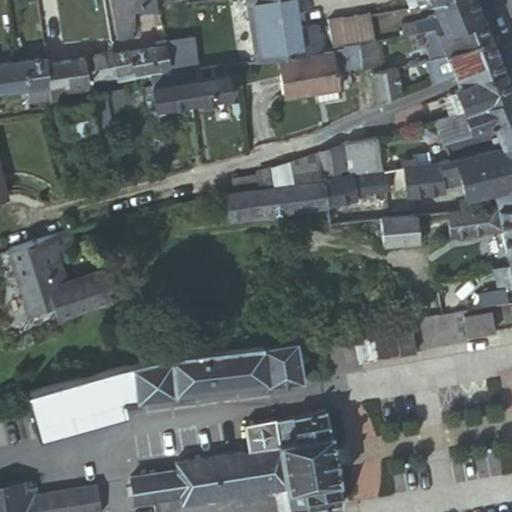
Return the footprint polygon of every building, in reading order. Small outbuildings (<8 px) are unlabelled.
[(137,28),(137,8),(136,0),(114,0),(117,30),(137,28)] [(136,0),(137,8),(159,8),(157,0),(136,0)] [(247,0),(255,62),(280,59),(307,54),(323,51),(319,24),(299,27),(294,0),(247,0)] [(482,13),(476,0),(436,0),(441,12),(418,20),(418,18),(402,22),(405,33),(437,25),(440,30),(447,27),(449,28),(482,13)] [(440,30),(448,51),(490,34),(482,13),(449,28),(447,27),(440,30)] [(337,48),(347,46),(361,43),(378,40),(371,14),(333,22),(337,48)] [(448,51),(455,71),(456,73),(499,55),(490,34),(448,51)] [(366,54),(367,62),(372,61),(381,59),(378,40),(361,43),(363,54),(366,54)] [(117,73),(168,64),(165,43),(132,49),(131,51),(115,54),(117,73)] [(349,60),(350,65),(362,63),(360,57),(363,54),(361,43),(347,46),(349,60)] [(343,60),(344,61),(349,60),(347,46),(337,48),(335,48),(338,61),(343,60)] [(308,65),(338,61),(335,48),(330,49),(323,51),(307,54),(308,65)] [(51,93),(52,102),(91,92),(89,82),(118,77),(117,73),(115,54),(114,50),(85,55),(86,58),(49,63),(51,83),(64,81),(65,90),(51,93)] [(427,57),(434,79),(455,71),(448,51),(427,57)] [(339,65),(338,61),(308,65),(307,54),(280,59),(287,96),(316,92),(339,87),(341,87),(339,65)] [(462,87),(457,89),(466,110),(467,114),(511,96),(511,89),(499,55),(456,73),(462,87)] [(25,59),(29,86),(51,83),(49,63),(47,56),(25,59)] [(9,88),(29,86),(25,59),(23,59),(5,62),(9,88)] [(0,61),(0,89),(9,88),(5,62),(0,61)] [(396,90),(390,66),(374,70),(366,72),(372,97),(396,90)] [(189,69),(193,100),(231,95),(227,73),(196,76),(195,68),(189,69)] [(157,105),(193,100),(189,69),(181,69),(182,78),(153,83),(157,105)] [(146,112),(139,79),(127,81),(134,115),(146,112)] [(124,87),(106,90),(106,97),(110,121),(129,119),(124,87)] [(340,97),(339,87),(316,92),(318,103),(340,97)] [(457,89),(445,94),(453,115),(466,110),(457,89)] [(106,97),(106,90),(92,93),(93,99),(106,97)] [(511,96),(467,114),(471,123),(473,129),(444,137),(449,152),(502,138),(504,146),(511,143),(511,96)] [(106,97),(93,99),(60,105),(63,130),(110,123),(110,121),(106,97)] [(453,115),(451,115),(457,129),(471,123),(467,114),(466,110),(453,115)] [(357,175),(386,171),(382,148),(380,136),(348,141),(354,176),(357,175)] [(404,167),(416,165),(412,143),(382,148),(386,171),(404,167)] [(321,152),(327,175),(349,168),(343,144),(321,152)] [(511,184),(511,181),(504,146),(456,157),(442,160),(416,165),(404,167),(407,195),(446,189),(446,184),(464,179),(469,193),(486,191),(498,187),(511,184)] [(298,184),(329,180),(327,175),(321,152),(290,161),(298,184)] [(258,171),(263,187),(298,184),(290,161),(258,171)] [(329,180),(333,203),(361,199),(360,195),(389,190),(386,171),(357,175),(354,176),(329,180)] [(256,175),(250,176),(234,178),(235,189),(257,186),(256,175)] [(227,192),(234,216),(333,204),(333,203),(329,180),(298,184),(263,187),(227,192)] [(511,203),(511,184),(498,187),(501,204),(511,203)] [(486,191),(469,193),(470,207),(488,205),(486,191)] [(511,246),(511,203),(501,204),(488,205),(470,207),(448,210),(452,234),(505,228),(509,247),(511,246)] [(417,223),(416,213),(381,217),(384,241),(428,236),(426,222),(417,223)] [(350,221),(337,222),(338,230),(351,227),(350,221)] [(73,228),(11,247),(28,308),(53,302),(57,316),(111,300),(108,282),(110,281),(105,268),(89,273),(91,279),(68,284),(58,251),(78,245),(73,228)] [(511,246),(509,247),(511,263),(511,264),(497,267),(500,282),(511,280),(511,246)] [(447,281),(447,275),(435,277),(437,284),(447,281)] [(496,329),(496,326),(492,308),(466,312),(469,333),(496,329)] [(415,351),(410,322),(354,331),(360,360),(415,351)] [(300,338),(262,344),(265,380),(266,384),(269,383),(304,379),(300,338)] [(167,353),(113,366),(122,398),(176,392),(176,388),(265,380),(262,344),(167,353)] [(113,366),(27,388),(40,432),(125,411),(122,398),(113,366)] [(351,404),(356,436),(384,431),(378,399),(351,404)] [(326,410),(275,418),(278,439),(330,430),(326,410)] [(275,418),(274,414),(243,420),(247,448),(280,443),(278,439),(275,418)] [(278,439),(280,443),(287,485),(288,489),(289,489),(339,481),(340,480),(338,467),(334,446),(332,430),(330,430),(278,439)] [(175,467),(180,491),(183,502),(276,487),(287,485),(280,443),(247,448),(175,460),(175,463),(175,467)] [(340,444),(334,446),(338,467),(344,466),(346,461),(343,447),(340,444)] [(175,467),(175,463),(146,466),(147,472),(175,467)] [(133,499),(138,499),(145,498),(146,505),(173,500),(173,493),(180,491),(175,467),(147,472),(129,474),(133,499)] [(38,511),(35,495),(32,476),(0,480),(0,511),(38,511)] [(339,481),(289,489),(292,511),(294,511),(336,505),(342,504),(339,481)] [(35,495),(38,511),(101,511),(95,482),(38,492),(37,494),(35,495)] [(288,489),(287,485),(276,487),(279,511),(292,511),(289,489),(288,489)]
